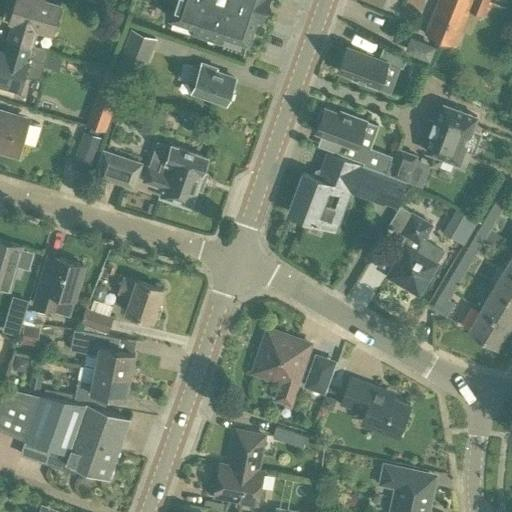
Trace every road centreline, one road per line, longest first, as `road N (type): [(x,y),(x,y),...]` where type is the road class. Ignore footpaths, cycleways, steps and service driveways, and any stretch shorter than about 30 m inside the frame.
road 1 (tertiary): [(484,387),(432,370),(234,262)]
road 2 (tertiary): [(234,262),(327,0)]
road 3 (tertiary): [(144,511),(234,262)]
road 4 (residential): [(234,262),(0,189)]
road 5 (tertiary): [(475,511),(484,387)]
